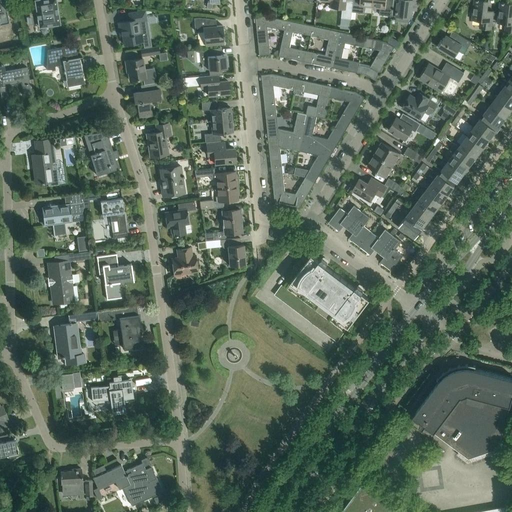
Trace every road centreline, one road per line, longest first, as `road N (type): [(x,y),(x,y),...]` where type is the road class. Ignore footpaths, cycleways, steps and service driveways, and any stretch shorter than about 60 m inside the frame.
road 1 (residential): [(179,442),(151,207),(113,96)]
road 2 (secondary): [(415,306),(274,511)]
road 3 (secondary): [(288,511),(433,319)]
road 4 (residential): [(179,442),(59,448),(47,439),(10,357)]
road 5 (residential): [(307,226),(260,217),(247,65)]
road 6 (residential): [(10,357),(5,161)]
road 7 (residential): [(307,226),(382,97)]
road 8 (residential): [(247,65),(359,83),(382,97)]
road 9 (residential): [(511,158),(441,252),(443,274)]
road 10 (residential): [(5,161),(11,132),(113,96)]
road 11 (residential): [(307,226),(415,306)]
